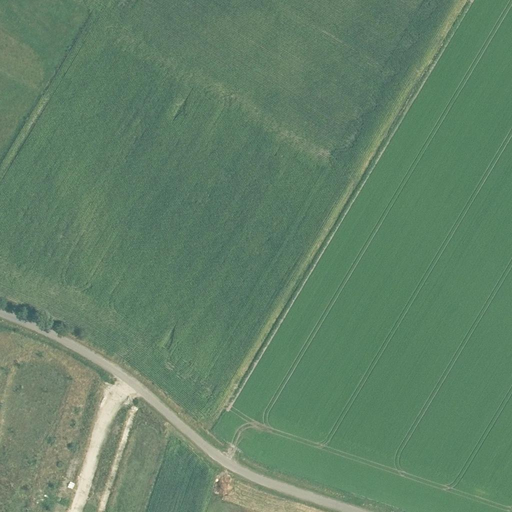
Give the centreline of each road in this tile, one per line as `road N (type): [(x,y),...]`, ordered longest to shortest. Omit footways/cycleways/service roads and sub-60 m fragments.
road 1 (tertiary): [(151,302),(219,198),(401,0)]
road 2 (unclassified): [(352,511),(219,460),(128,381)]
road 3 (unclassified): [(116,373),(0,313)]
